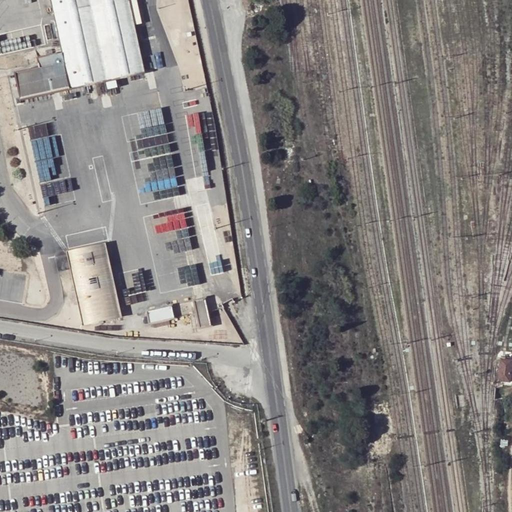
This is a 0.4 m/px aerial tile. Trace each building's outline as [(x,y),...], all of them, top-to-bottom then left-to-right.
[(21,98),(70,88),(67,73),(141,57),(128,0),(50,0),(65,63),(15,73),(21,98)] [(67,73),(70,88),(145,72),(141,57),(67,73)] [(104,243),(67,251),(84,324),(121,316),(104,243)] [(26,272),(0,271),(0,299),(26,300),(26,272)] [(205,298),(194,300),(200,327),(211,325),(205,298)] [(172,305),(147,311),(150,323),(174,317),(172,305)] [(499,359),(498,382),(509,383),(511,360),(499,359)] [(392,434),(390,417),(381,418),(383,435),(392,434)] [(267,478),(265,466),(255,468),(256,480),(267,478)]
